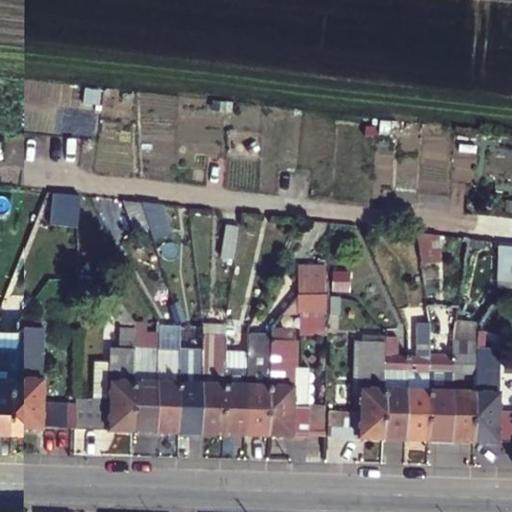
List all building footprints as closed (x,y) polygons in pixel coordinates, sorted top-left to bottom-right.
[(127,209),(135,234),(149,230),(141,204),(127,209)] [(242,228),(229,226),(224,258),(237,260),(242,228)] [(443,261),(439,235),(424,234),(428,263),(443,261)] [(496,286),(511,286),(511,243),(497,243),(496,286)] [(325,264),(299,263),(299,293),(329,294),(329,280),(325,280),(325,264)] [(332,269),(331,291),(347,291),(348,270),(332,269)] [(135,322),(118,298),(108,305),(122,324),(135,322)] [(202,323),(203,325),(202,349),(226,350),(227,324),(202,323)] [(227,324),(226,350),(237,350),(238,324),(227,324)] [(430,324),(416,324),(416,356),(429,356),(430,324)] [(180,349),(180,326),(157,325),(157,348),(180,349)] [(0,343),(20,344),(20,328),(0,327),(0,343)] [(20,344),(17,427),(39,428),(43,345),(43,327),(20,327),(20,328),(20,344)] [(134,348),(135,327),(120,327),(120,347),(110,346),(110,361),(94,360),(93,398),(74,397),(74,401),(74,429),(132,431),(134,348)] [(247,351),(244,434),(266,435),(268,352),(268,338),(268,335),(247,335),(247,351)] [(385,355),(397,355),(397,337),(385,336),(385,341),(385,355)] [(268,352),(293,352),(293,339),(268,338),(268,352)] [(476,358),(476,340),(452,339),(451,357),(476,358)] [(385,341),(360,340),(359,354),(385,355),(385,341)] [(476,358),(499,358),(499,341),(476,340),(476,358)] [(0,426),(17,427),(20,344),(0,343),(0,426)] [(155,432),(157,348),(134,348),(132,431),(155,432)] [(177,432),(180,349),(157,348),(155,432),(177,432)] [(199,433),(202,349),(180,349),(177,432),(199,433)] [(223,433),(226,350),(202,349),(199,433),(223,433)] [(247,351),(237,350),(226,350),(223,433),(244,434),(247,351)] [(268,352),(266,435),(291,435),(307,436),(308,406),(291,405),(293,352),(268,352)] [(383,438),(385,355),(359,354),(357,436),(383,438)] [(406,355),(397,355),(385,355),(383,438),(405,438),(406,355)] [(429,356),(416,356),(406,355),(405,438),(429,439),(429,356)] [(450,440),(451,357),(429,356),(429,439),(450,440)] [(472,441),(476,358),(451,357),(450,440),(472,441)] [(497,441),(499,358),(476,358),(472,441),(497,441)] [(58,400),(56,428),(74,429),(74,401),(58,400)] [(345,411),(329,411),(329,436),(344,436),(345,411)] [(511,415),(504,415),(502,441),(511,441),(511,415)]
